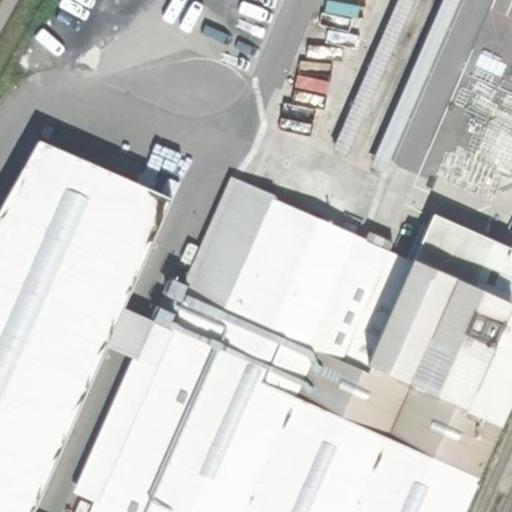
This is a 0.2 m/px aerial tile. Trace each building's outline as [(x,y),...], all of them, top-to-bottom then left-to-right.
[(511,153),(511,19),(497,14),(453,132),(511,153)] [(236,184),(187,295),(224,311),(273,200),(236,184)] [(462,511),(511,400),(511,248),(511,251),(507,260),(511,261),(511,278),(502,301),(415,263),(415,264),(387,252),(339,362),(317,352),(365,243),(366,241),(273,200),(224,311),(187,295),(120,445),(95,503),(91,511),(462,511)] [(415,263),(502,301),(511,278),(511,261),(507,260),(511,251),(435,218),(415,263)] [(365,243),(317,352),(339,362),(387,252),(365,243)] [(78,495),(95,503),(120,445),(103,438),(78,495)]
